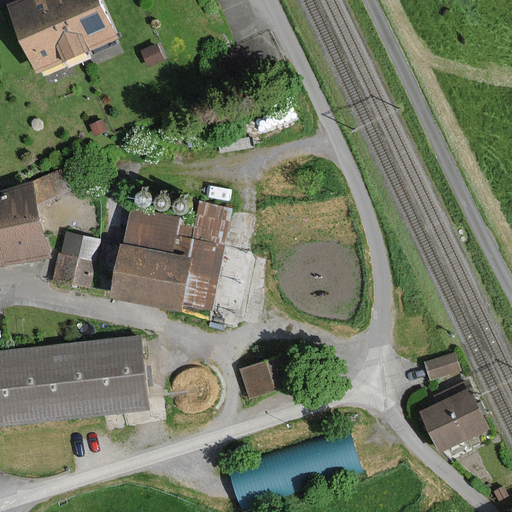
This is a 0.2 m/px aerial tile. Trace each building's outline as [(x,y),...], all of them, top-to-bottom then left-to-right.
[(36,0),(13,10),(38,67),(115,33),(100,0),(36,0)] [(46,251),(31,186),(0,193),(0,262),(5,261),(21,257),(46,251)] [(230,209),(201,203),(198,222),(178,218),(133,209),(126,246),(122,245),(112,295),(180,308),(181,301),(211,307),(223,244),(230,209)] [(55,279),(91,286),(96,262),(101,240),(68,233),(63,255),(61,255),(55,279)] [(138,339),(0,354),(0,424),(146,408),(138,339)] [(454,353),(427,362),(432,379),(460,370),(454,353)] [(287,354),(244,367),(253,396),(296,383),(287,354)] [(469,390),(423,411),(440,448),(486,427),(469,390)] [(358,431),(234,458),(242,495),(366,468),(358,431)]
